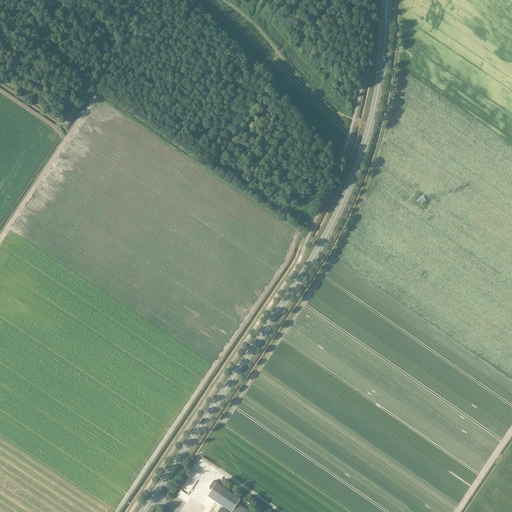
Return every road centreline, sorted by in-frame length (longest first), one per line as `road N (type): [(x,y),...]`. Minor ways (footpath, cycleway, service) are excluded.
road 1 (primary): [(142,511),(327,233),(360,157),(382,64)]
road 2 (track): [(353,120),(319,99),(278,52),(200,156),(100,91)]
road 3 (track): [(315,0),(278,52),(222,0)]
